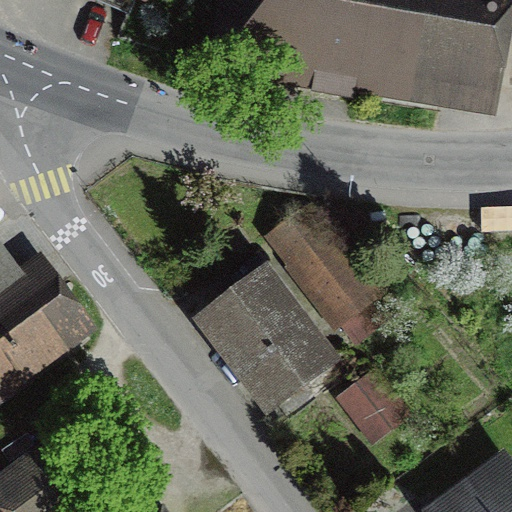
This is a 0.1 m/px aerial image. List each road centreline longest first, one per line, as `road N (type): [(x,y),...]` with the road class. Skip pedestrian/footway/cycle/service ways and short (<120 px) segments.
road 1 (residential): [(291,511),(52,189),(18,120),(24,66)]
road 2 (residential): [(24,66),(255,141),(413,160),(511,160)]
